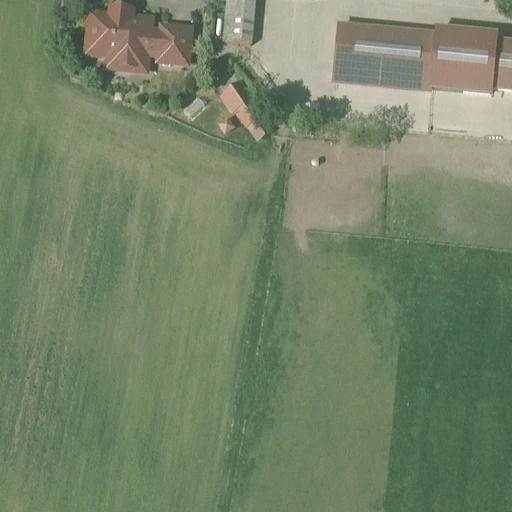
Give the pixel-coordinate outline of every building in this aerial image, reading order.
[(254,0),(227,0),(223,48),(250,50),(254,0)] [(130,23),(110,21),(110,23),(91,21),(87,59),(109,61),(108,73),(128,69),(128,63),(145,65),(146,59),(159,61),(162,40),(148,38),(149,27),(130,25),(130,23)] [(489,98),(490,92),(495,46),(496,40),(436,34),(435,40),(338,30),(334,77),(431,87),(431,92),(489,98)] [(188,37),(162,34),(162,40),(159,61),(159,66),(185,69),(188,37)] [(511,47),(495,46),(490,92),(511,94),(511,47)] [(269,135),(249,105),(252,102),(241,86),(221,100),(232,116),(235,115),(257,144),(269,135)] [(227,124),(219,129),(224,138),(232,132),(227,124)]
